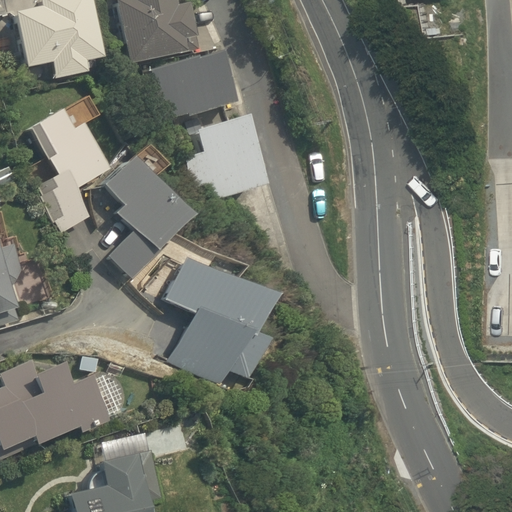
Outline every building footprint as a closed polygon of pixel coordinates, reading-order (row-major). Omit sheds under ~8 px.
[(40,15),(14,19),(22,73),(51,69),(53,81),(89,76),(87,62),(103,60),(94,0),(66,0),(38,4),(40,15)] [(172,0),(115,0),(129,66),(199,52),(189,5),(174,8),(172,0)] [(219,56),(148,74),(162,129),(233,111),(219,56)] [(58,114),(27,131),(57,186),(37,197),(56,233),(92,213),(80,190),(110,173),(85,129),(71,137),(58,114)] [(250,125),(192,137),(197,162),(178,166),(184,194),(200,190),(203,202),(264,189),(250,125)] [(183,224),(130,171),(106,196),(120,210),(113,217),(134,238),(105,266),(123,284),(183,224)] [(0,244),(0,323),(12,320),(10,307),(2,289),(4,289),(14,268),(7,244),(0,244)] [(277,306),(184,263),(164,307),(192,319),(170,366),(219,388),(225,375),(241,383),(277,306)] [(0,457),(63,431),(65,436),(95,423),(75,376),(56,384),(48,364),(28,372),(22,359),(0,368),(0,457)] [(148,457),(92,471),(98,493),(63,502),(65,511),(153,511),(150,498),(158,496),(148,457)]
